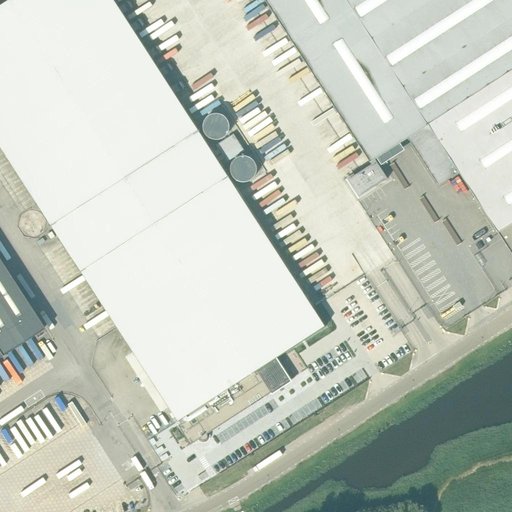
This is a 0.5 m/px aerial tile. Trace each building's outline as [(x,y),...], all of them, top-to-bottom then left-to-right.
[(9,0),(0,6),(0,144),(134,352),(169,407),(179,422),(180,421),(181,424),(180,425),(192,444),(200,439),(201,440),(203,441),(205,440),(207,439),(208,438),(208,435),(207,433),(271,392),(258,371),(326,327),(207,143),(114,0),(9,0)] [(511,0),(265,0),(372,165),(348,180),(359,197),(387,179),(388,179),(376,160),(408,138),(439,186),(459,173),(511,253),(511,0)] [(204,126),(204,127),(204,128),(204,129),(204,130),(205,132),(205,133),(206,134),(206,135),(207,135),(208,136),(209,137),(210,138),(212,139),(213,139),(214,140),(215,140),(216,140),(217,140),(218,140),(219,140),(220,139),(222,139),(223,139),(224,138),(224,137),(225,137),(226,136),(227,135),(228,134),(228,133),(229,132),(229,131),(229,130),(230,129),(230,128),(230,127),(230,126),(230,125),(229,123),(229,122),(229,121),(228,120),(227,119),(227,118),(226,118),(225,117),(224,116),(223,116),(222,115),(221,115),(220,114),(219,114),(218,114),(217,114),(216,114),(214,114),(213,114),(212,115),(211,115),(210,116),(209,116),(208,117),(207,118),(207,119),(206,120),(205,120),(205,122),(204,123),(204,124),(204,125),(204,126)] [(234,134),(216,145),(227,162),(245,151),(234,134)] [(231,168),(231,169),(231,171),(231,172),(232,173),(232,174),(232,175),(233,176),(233,177),(234,178),(235,179),(236,179),(237,180),(237,181),(238,181),(240,182),(241,182),(242,182),(243,182),(244,182),(245,182),(246,182),(247,182),(248,182),(250,181),(251,181),(252,180),(253,179),(254,178),(255,177),(256,176),(256,175),(257,174),(257,173),(257,171),(257,170),(257,169),(257,168),(257,167),(257,166),(256,165),(256,163),(255,162),(255,161),(254,161),(253,160),(252,159),(251,158),(250,158),(249,157),(248,157),(247,157),(246,156),(245,156),(244,156),(243,156),(241,157),(240,157),(239,157),(238,158),(237,158),(236,159),(236,160),(235,160),(234,161),(233,162),(233,163),(232,164),(232,165),(231,166),(231,167),(231,168)] [(0,262),(0,356),(43,329),(0,262)] [(372,291),(352,304),(375,339),(395,326),(372,291)]
